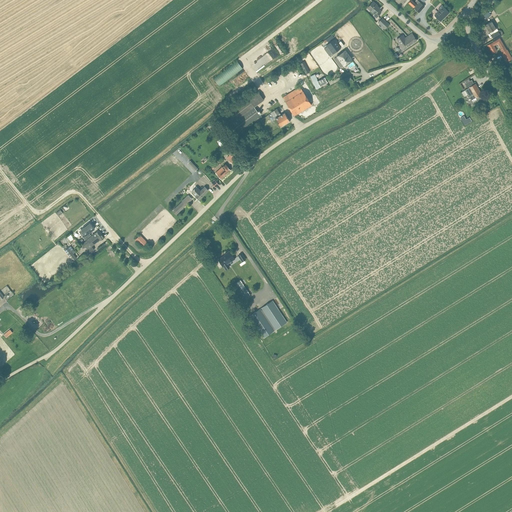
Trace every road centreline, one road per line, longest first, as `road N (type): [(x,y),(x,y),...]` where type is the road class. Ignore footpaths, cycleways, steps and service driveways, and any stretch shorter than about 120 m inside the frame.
road 1 (unclassified): [(0,381),(43,359),(268,150),(394,75),(436,40)]
road 2 (track): [(145,266),(80,197),(64,195),(33,211),(0,171)]
